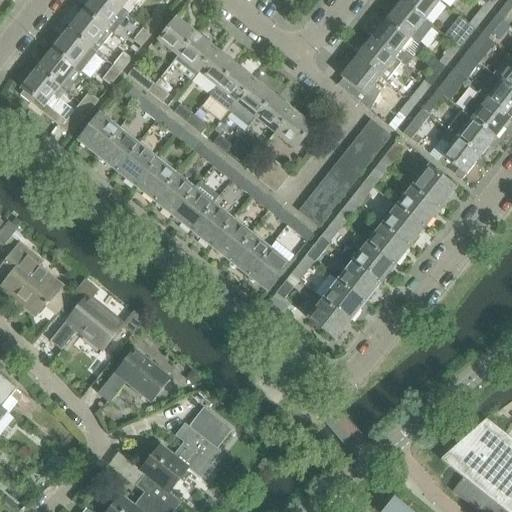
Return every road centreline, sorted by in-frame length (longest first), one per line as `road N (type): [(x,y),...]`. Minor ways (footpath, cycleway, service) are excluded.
road 1 (residential): [(340,384),(0,116)]
road 2 (residential): [(340,384),(511,174)]
road 3 (residential): [(37,511),(90,465),(95,431),(0,324)]
road 4 (residential): [(226,0),(297,55),(342,0)]
